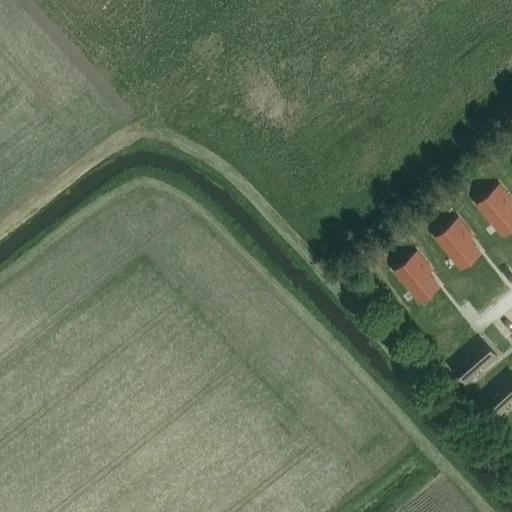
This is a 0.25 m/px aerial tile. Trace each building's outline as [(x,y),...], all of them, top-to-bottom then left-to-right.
[(478,204),(502,235),(511,226),(511,208),(507,203),(509,199),(500,186),(478,204)] [(436,238),(460,267),(480,252),(465,235),(469,233),(458,220),(436,238)] [(394,271),(420,301),(438,286),(425,269),(428,265),(417,253),(394,271)] [(466,386),(493,362),(477,343),(450,367),(466,386)] [(497,419),(511,404),(511,382),(506,376),(480,400),(497,419)]
